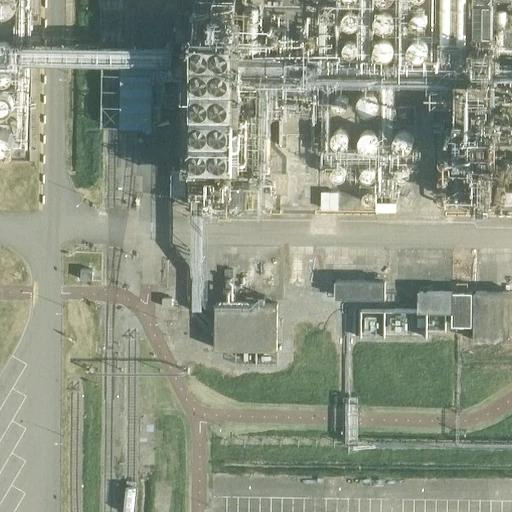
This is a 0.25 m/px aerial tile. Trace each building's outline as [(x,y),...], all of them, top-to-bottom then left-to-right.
[(399,24),(381,35),(390,51),(408,40),(399,24)] [(418,26),(420,48),(440,46),(438,25),(418,26)] [(278,87),(287,91),(297,92),(307,90),(315,84),(320,75),(322,65),(320,56),(314,46),(304,40),(293,38),(282,41),(273,49),(268,58),(268,69),(271,79),(278,87)] [(162,61),(132,61),(132,122),(161,122),(162,61)] [(382,108),(392,84),(373,76),(363,100),(382,108)] [(417,135),(420,121),(408,118),(404,132),(417,135)] [(3,154),(6,154),(9,154),(11,154),(13,153),(15,152),(17,150),(18,148),(20,146),(20,144),(21,141),(20,139),(20,137),(19,134),(17,132),(15,130),(13,129),(10,128),(7,128),(4,128),(2,129),(0,129),(0,152),(1,153),(3,154)] [(332,173),(343,182),(358,161),(347,153),(332,173)] [(176,163),(176,196),(190,195),(190,163),(176,163)] [(249,182),(265,183),(267,164),(250,163),(249,182)] [(325,186),(326,209),(344,209),(344,186),(325,186)] [(319,279),(311,278),(310,302),(328,302),(330,255),(320,254),(319,279)] [(386,292),(386,275),(335,274),(335,291),(386,292)] [(418,311),(445,311),(451,311),(451,325),(471,325),(471,291),(418,291),(418,311)] [(511,291),(474,292),(474,342),(511,343),(511,324),(511,291)] [(214,349),(276,349),(277,303),(215,303),(214,349)]
